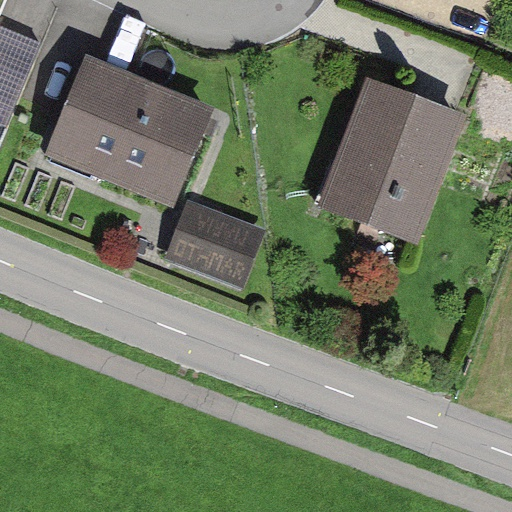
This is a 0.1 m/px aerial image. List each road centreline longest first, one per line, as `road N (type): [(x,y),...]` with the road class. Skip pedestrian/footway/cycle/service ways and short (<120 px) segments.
road 1 (tertiary): [(0,259),(181,340),(511,460)]
road 2 (residential): [(155,0),(206,23),(259,15),(287,0)]
